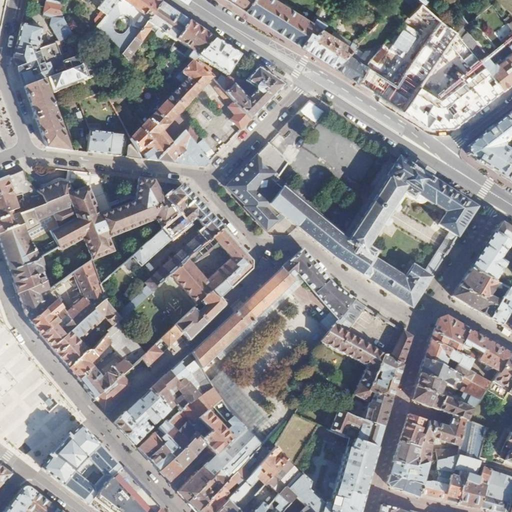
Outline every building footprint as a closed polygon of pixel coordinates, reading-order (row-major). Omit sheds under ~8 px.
[(118,0),(103,0),(97,8),(100,11),(96,18),(101,22),(118,1),(118,0)] [(160,3),(156,0),(118,0),(118,1),(147,20),(160,3)] [(225,0),(243,11),(249,0),(225,0)] [(249,0),(243,11),(298,46),(307,32),(312,35),(319,29),(325,24),(315,18),(311,24),(272,0),(249,0)] [(62,5),(46,2),(44,8),(58,11),(62,5)] [(160,3),(147,20),(120,54),(131,66),(137,60),(130,53),(150,29),(155,32),(153,34),(159,39),(163,34),(173,41),(174,40),(188,21),(160,3)] [(370,58),(355,82),(426,127),(440,107),(415,91),(430,68),(432,69),(434,65),(433,64),(454,33),(454,32),(446,26),(437,20),(421,6),(420,5),(406,18),(423,30),(429,34),(425,40),(411,60),(407,66),(394,85),(370,70),(389,46),(384,42),(378,49),(370,58)] [(42,16),(50,18),(49,26),(58,41),(72,36),(58,11),(44,8),(42,16)] [(466,22),(460,15),(446,26),(454,32),(461,27),(466,22)] [(504,17),(501,19),(510,30),(511,32),(511,19),(511,20),(509,21),(506,17),(504,17)] [(215,40),(188,21),(174,40),(190,51),(185,58),(191,62),(193,60),(195,59),(215,40)] [(41,28),(21,24),(17,45),(36,48),(37,48),(41,28)] [(454,32),(454,33),(487,74),(499,90),(511,79),(511,32),(510,30),(500,38),(511,52),(493,66),(461,27),(454,32)] [(307,32),(298,46),(331,66),(347,51),(349,49),(319,29),(312,35),(307,32)] [(429,34),(423,30),(419,36),(425,40),(429,34)] [(215,40),(195,59),(225,75),(239,56),(215,40)] [(357,57),(347,51),(331,66),(355,82),(370,58),(378,49),(370,44),(357,57)] [(17,45),(14,58),(24,86),(44,79),(48,78),(45,68),(46,65),(43,58),(40,58),(36,48),(17,45)] [(411,60),(406,56),(402,62),(407,66),(411,60)] [(76,59),(64,63),(67,71),(88,64),(85,59),(77,61),(76,59)] [(212,81),(216,85),(250,120),(284,86),(257,68),(245,81),(257,89),(247,100),(233,86),(233,85),(232,81),(227,77),(223,78),(193,60),(191,62),(210,79),(212,81)] [(178,86),(162,101),(131,138),(134,143),(139,153),(141,152),(145,160),(204,168),(214,157),(188,126),(171,143),(162,133),(210,79),(191,62),(172,80),(178,86)] [(88,64),(67,71),(49,77),(54,89),(93,74),(88,64)] [(499,90),(487,74),(459,96),(471,111),(499,90)] [(44,79),(24,86),(46,148),(69,151),(44,79)] [(227,107),(234,114),(228,120),(240,130),(250,120),(216,85),(213,89),(228,106),(227,107)] [(307,101),(297,111),(315,122),(324,111),(307,101)] [(511,110),(500,119),(511,127),(511,110)] [(511,154),(511,127),(500,119),(467,145),(466,153),(499,175),(511,154)] [(121,135),(88,131),(86,153),(119,157),(121,135)] [(134,143),(129,145),(125,158),(144,160),(139,153),(134,143)] [(266,143),(225,187),(268,234),(287,235),(296,227),(312,240),(335,260),(409,307),(410,308),(444,254),(436,249),(422,270),(412,264),(403,277),(372,258),(376,252),(367,246),(382,223),(385,225),(389,224),(391,220),(390,218),(394,212),(397,211),(400,207),(399,205),(395,203),(401,193),(415,202),(419,197),(431,204),(432,203),(445,211),(436,224),(446,231),(443,237),(451,243),(474,206),(433,181),(433,180),(429,177),(411,166),(397,157),(384,177),(386,178),(346,240),(287,193),(281,188),(279,191),(276,188),(273,191),(271,189),(273,186),(279,180),(291,167),(266,143)] [(511,154),(499,175),(511,182),(511,154)] [(290,189),(287,193),(346,240),(386,178),(384,177),(397,157),(392,155),(380,174),(382,175),(345,232),(290,189)] [(414,161),(411,166),(429,177),(432,172),(414,161)] [(16,173),(0,180),(0,232),(21,223),(18,213),(12,216),(11,211),(17,209),(13,198),(22,194),(24,201),(22,202),(24,211),(45,203),(41,195),(36,189),(27,181),(27,180),(19,183),(16,173)] [(72,209),(75,217),(58,226),(49,231),(54,241),(48,243),(49,247),(52,255),(59,252),(61,255),(84,240),(92,262),(115,253),(110,241),(156,222),(161,229),(175,217),(164,199),(153,181),(138,179),(137,201),(100,216),(89,186),(74,192),(70,181),(64,179),(36,189),(41,195),(45,203),(67,195),(71,206),(72,209)] [(290,189),(279,180),(273,186),(276,188),(279,191),(281,188),(287,193),(290,189)] [(369,195),(373,188),(365,183),(360,189),(369,195)] [(181,184),(164,199),(175,217),(161,229),(132,256),(141,266),(172,238),(171,237),(195,218),(204,229),(145,283),(147,286),(141,291),(142,292),(117,315),(121,320),(171,275),(222,229),(181,184)] [(21,223),(0,232),(0,243),(10,272),(41,260),(46,258),(43,250),(49,247),(48,243),(54,241),(49,231),(35,239),(31,234),(33,232),(33,229),(30,223),(71,206),(67,195),(45,203),(24,211),(18,213),(21,223)] [(75,217),(72,209),(54,217),(58,226),(75,217)] [(511,229),(499,222),(493,232),(507,243),(510,245),(511,242),(511,229)] [(230,289),(251,270),(251,261),(222,229),(171,275),(197,305),(200,302),(210,293),(223,281),(230,289)] [(493,232),(482,248),(497,259),(507,243),(493,232)] [(497,259),(482,248),(468,270),(492,281),(503,263),(497,259)] [(279,268),(280,269),(231,315),(190,353),(200,368),(249,323),(251,325),(253,322),(251,321),(293,282),(290,279),(296,274),(319,300),(329,308),(319,322),(324,328),(299,362),(302,365),(319,342),(338,317),(352,300),(334,288),(329,282),(300,250),(279,268)] [(45,271),(41,260),(10,272),(13,283),(38,274),(42,272),(45,271)] [(75,279),(84,296),(66,312),(76,325),(104,300),(106,299),(101,284),(92,262),(67,277),(70,282),(75,279)] [(468,270),(457,286),(494,308),(497,303),(498,301),(488,295),(493,287),(504,292),(507,288),(492,281),(468,270)] [(38,276),(38,274),(13,283),(17,293),(46,283),(43,275),(38,276)] [(230,289),(223,281),(210,293),(216,299),(217,297),(220,299),(230,289)] [(46,283),(17,293),(24,314),(30,321),(58,301),(54,296),(44,301),(41,298),(61,286),(59,282),(48,289),(46,283)] [(457,286),(451,296),(488,318),(494,308),(457,286)] [(497,303),(494,308),(488,318),(499,324),(511,303),(511,290),(507,288),(504,292),(500,299),(504,301),(502,305),(497,303)] [(198,312),(194,308),(175,325),(183,334),(189,341),(224,305),(220,299),(217,297),(216,299),(210,293),(200,302),(204,306),(198,312)] [(104,300),(76,325),(69,332),(73,337),(56,354),(63,362),(68,368),(86,350),(77,341),(81,337),(82,338),(104,317),(108,321),(102,327),(107,332),(117,323),(121,320),(117,315),(114,312),(104,300)] [(373,402),(374,395),(368,393),(382,356),(383,354),(344,331),(363,307),(352,300),(338,317),(319,342),(365,366),(352,397),(366,403),(367,403),(368,401),(373,402)] [(66,312),(58,301),(30,321),(40,335),(66,312)] [(511,303),(499,324),(511,331),(511,303)] [(56,354),(73,337),(69,332),(76,325),(66,312),(40,335),(56,354)] [(436,318),(432,331),(459,344),(468,329),(443,315),(436,318)] [(92,349),(86,350),(68,368),(77,380),(93,367),(114,349),(116,351),(131,338),(117,323),(107,332),(107,333),(92,349)] [(175,325),(160,339),(168,347),(183,334),(175,325)] [(468,329),(459,344),(467,349),(468,347),(476,351),(474,354),(476,361),(484,366),(483,369),(487,371),(488,368),(496,372),(508,353),(468,329)] [(390,348),(392,350),(387,359),(400,366),(409,340),(410,337),(399,330),(390,348)] [(432,331),(429,340),(471,359),(473,354),(467,349),(459,344),(432,331)] [(93,367),(77,380),(93,399),(124,372),(140,357),(145,353),(131,338),(116,351),(122,357),(120,359),(121,361),(105,376),(100,371),(98,373),(95,370),(93,367)] [(485,388),(489,383),(467,370),(471,359),(429,340),(423,360),(465,374),(463,378),(484,389),(485,388)] [(156,343),(145,353),(140,357),(148,366),(162,353),(156,347),(158,345),(156,343)] [(169,373),(168,372),(149,389),(150,391),(168,410),(174,405),(177,409),(212,386),(203,373),(200,368),(190,353),(169,373)] [(502,398),(506,391),(511,394),(511,431),(509,430),(504,440),(510,443),(502,459),(511,464),(511,355),(508,353),(496,372),(489,383),(485,388),(502,398)] [(387,359),(382,356),(368,393),(389,400),(400,366),(387,359)] [(465,374),(423,360),(418,373),(443,383),(452,387),(453,383),(448,381),(449,377),(453,379),(454,375),(463,378),(465,374)] [(212,386),(220,399),(235,420),(243,428),(254,440),(267,429),(214,365),(203,373),(212,386)] [(124,372),(93,399),(101,408),(132,382),(124,372)] [(443,383),(418,373),(410,399),(439,410),(444,397),(439,395),(442,386),(443,383)] [(484,389),(463,378),(460,386),(458,385),(457,388),(458,389),(462,391),(476,400),(484,389)] [(48,395),(52,390),(41,381),(37,386),(48,395)] [(448,389),(449,391),(460,396),(462,391),(458,389),(457,388),(452,387),(443,383),(442,386),(448,389)] [(54,398),(61,401),(65,388),(57,386),(54,398)] [(173,415),(166,422),(186,442),(158,471),(169,482),(203,446),(201,443),(200,444),(198,441),(206,432),(196,423),(195,421),(206,412),(211,407),(220,399),(212,386),(177,409),(178,411),(173,415)] [(125,413),(124,412),(113,423),(130,441),(134,445),(149,429),(144,423),(147,420),(153,425),(168,410),(150,391),(140,401),(138,400),(130,408),(125,413)] [(462,391),(460,396),(458,400),(457,399),(455,402),(470,408),(476,400),(462,391)] [(382,428),(389,400),(374,395),(373,402),(368,401),(367,403),(366,403),(358,421),(362,423),(373,425),(382,428)] [(455,402),(444,397),(439,410),(451,415),(465,421),(470,408),(455,402)] [(196,423),(206,432),(198,441),(200,444),(201,443),(203,446),(212,456),(243,428),(235,420),(220,399),(211,407),(229,427),(224,432),(206,412),(195,421),(196,423)] [(64,403),(51,414),(61,426),(74,415),(64,403)] [(376,450),(382,428),(373,425),(362,423),(358,421),(337,410),(329,429),(348,437),(349,434),(345,432),(348,427),(360,432),(358,442),(376,450)] [(446,427),(427,421),(420,440),(430,443),(431,438),(458,446),(465,421),(451,415),(446,427)] [(153,431),(137,448),(158,471),(186,442),(166,422),(165,420),(156,429),(167,440),(164,443),(153,431)] [(458,449),(456,455),(452,469),(458,471),(457,477),(450,475),(449,479),(444,500),(458,503),(466,472),(474,474),(477,465),(482,467),(484,459),(477,457),(484,429),(465,421),(458,446),(458,449)] [(420,428),(404,422),(398,440),(428,450),(430,443),(420,440),(416,439),(420,428)] [(68,434),(63,439),(64,440),(55,451),(54,450),(49,455),(50,456),(40,468),(81,500),(85,503),(95,494),(119,468),(80,425),(69,435),(68,434)] [(254,440),(243,428),(212,456),(201,467),(211,477),(216,472),(225,481),(259,445),(254,440)] [(280,436),(274,433),(268,444),(273,447),(280,436)] [(332,445),(344,449),(333,489),(363,498),(368,479),(376,450),(358,442),(352,439),(351,442),(334,438),(332,445)] [(428,450),(398,440),(391,461),(413,466),(426,462),(427,455),(428,450)] [(261,447),(259,445),(225,481),(197,511),(214,511),(273,447),(261,447)] [(285,460),(273,447),(214,511),(238,511),(239,511),(232,505),(256,478),(263,484),(265,482),(285,460)] [(434,450),(434,451),(437,460),(456,455),(458,449),(434,450)] [(431,455),(427,455),(426,462),(437,460),(434,451),(431,452),(431,455)] [(456,455),(437,460),(435,469),(451,472),(452,469),(456,455)] [(299,475),(285,460),(265,482),(279,494),(284,488),(299,475)] [(437,460),(426,462),(424,468),(435,469),(437,460)] [(413,466),(391,461),(387,474),(419,485),(421,480),(424,468),(426,462),(413,466)] [(474,474),(466,472),(458,503),(478,508),(489,470),(482,467),(477,465),(474,474)] [(0,485),(10,475),(0,466),(0,485)] [(211,477),(201,467),(178,492),(187,502),(211,477)] [(119,468),(95,494),(85,503),(96,511),(154,511),(157,509),(147,498),(141,492),(129,479),(119,468)] [(511,500),(511,478),(489,470),(478,508),(497,511),(501,511),(504,503),(510,505),(511,500)] [(216,472),(211,477),(187,502),(195,511),(197,511),(225,481),(216,472)] [(387,474),(385,481),(388,486),(416,496),(417,493),(419,485),(387,474)] [(294,497),(304,506),(310,511),(358,511),(363,498),(333,489),(330,497),(327,496),(324,499),(308,486),(310,480),(299,475),(284,488),(294,497)] [(421,480),(419,485),(417,493),(444,500),(449,479),(437,476),(436,482),(431,481),(421,480)] [(265,482),(263,484),(253,496),(261,502),(267,507),(279,494),(265,482)] [(25,487),(20,487),(2,511),(21,511),(34,494),(25,487)] [(279,494),(267,507),(262,511),(280,511),(294,497),(284,488),(279,494)] [(58,511),(51,507),(49,505),(34,494),(21,511),(58,511)] [(298,511),(304,506),(294,497),(280,511),(292,511),(293,511),(298,511)] [(251,511),(239,511),(238,511),(262,511),(267,507),(261,502),(251,511)]
